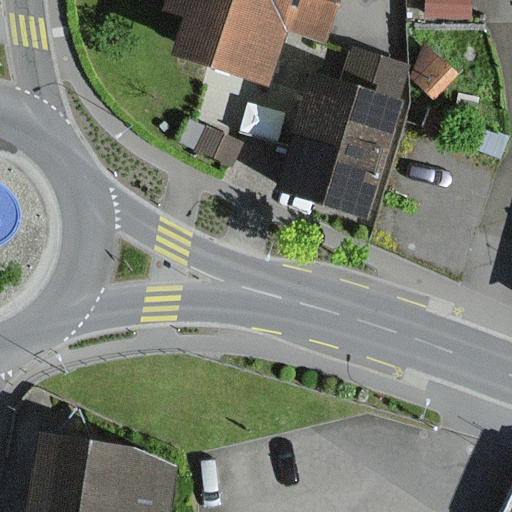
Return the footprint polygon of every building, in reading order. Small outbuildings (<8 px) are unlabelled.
[(185,19),(173,56),(271,88),(289,32),(328,45),(343,0),(167,0),(164,12),(185,19)] [(464,13),(463,0),(427,0),(428,13),(464,13)] [(338,80),(312,72),(275,190),(368,219),(405,99),(398,97),(408,65),(349,46),(338,80)] [(419,86),(435,103),(461,77),(445,61),(419,86)] [(484,204),(509,135),(425,106),(405,162),(449,177),(445,190),(484,204)] [(244,145),(191,119),(179,144),(232,169),(244,145)] [(419,205),(428,180),(406,172),(397,197),(419,205)] [(136,447),(39,431),(26,511),(171,511),(178,469),(136,447)]
